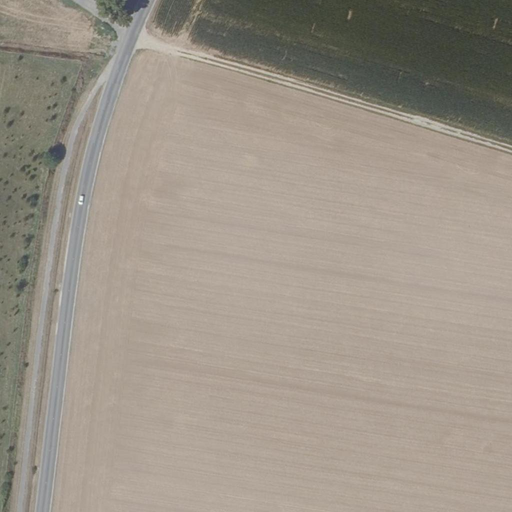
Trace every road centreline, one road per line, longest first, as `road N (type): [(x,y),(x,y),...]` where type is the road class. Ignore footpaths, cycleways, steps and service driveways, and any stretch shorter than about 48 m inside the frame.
road 1 (tertiary): [(149,0),(91,163),(46,511)]
road 2 (track): [(511,156),(131,36)]
